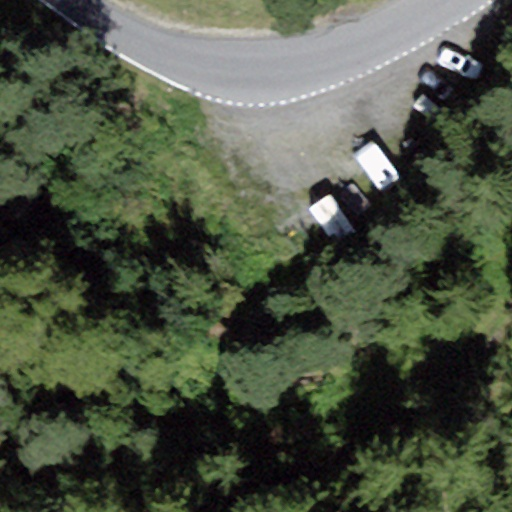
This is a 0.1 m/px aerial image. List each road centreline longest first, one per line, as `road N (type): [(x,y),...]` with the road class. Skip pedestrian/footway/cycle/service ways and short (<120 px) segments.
road 1 (tertiary): [(443,0),(316,56),(236,72),(125,51),(53,0)]
road 2 (track): [(158,511),(426,402),(511,320)]
